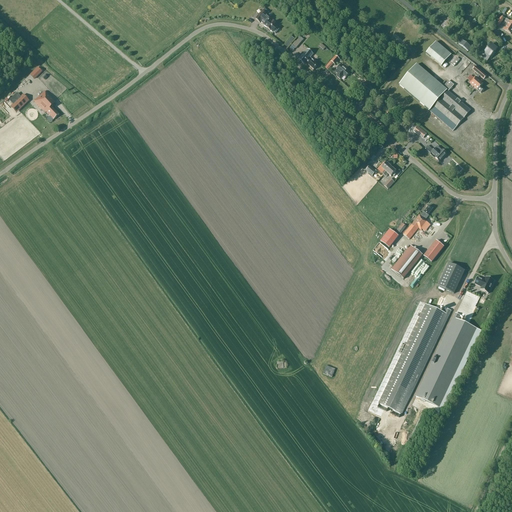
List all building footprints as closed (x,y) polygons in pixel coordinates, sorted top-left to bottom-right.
[(270,30),(273,33),(277,27),(269,21),(270,19),(266,16),(269,12),(265,9),(255,19),(260,23),(261,21),(265,25),(264,25),(267,28),(270,31),(270,30)] [(499,27),(504,18),(501,16),(496,25),(499,27)] [(504,28),(503,30),(510,34),(511,31),(511,22),(509,21),(506,19),(505,22),(508,24),(505,28),(504,28)] [(471,48),(462,40),(458,44),(468,52),(471,48)] [(441,67),(451,55),(436,42),(426,53),(430,57),(441,67)] [(487,46),(483,58),(487,62),(490,58),(490,59),(493,55),(497,49),(491,44),(488,47),(488,46),(487,46)] [(312,61),(312,60),(310,58),(313,54),(307,50),(298,60),(304,65),(305,64),(307,66),(308,65),(314,70),(317,66),(312,61)] [(331,62),(325,68),(327,70),(329,68),(328,67),(332,63),(334,65),(342,57),(338,54),(331,62)] [(454,67),(460,60),(457,58),(451,64),(454,67)] [(460,73),(466,66),(463,63),(457,70),(460,73)] [(349,74),(340,65),(336,69),(337,70),(335,72),(338,74),(336,76),(340,80),(344,75),(346,77),(349,74)] [(413,69),(399,85),(453,131),(470,111),(448,91),(440,100),(439,100),(447,91),(416,65),(413,69)] [(475,67),(472,70),(478,75),(476,78),(475,77),(469,84),(481,93),(484,89),(481,87),(483,84),(477,79),(480,76),(484,80),(486,77),(475,67)] [(33,71),(29,75),(34,79),(38,75),(33,71)] [(454,86),(448,81),(443,87),(448,92),(454,86)] [(51,107),(55,103),(44,91),(34,102),(45,113),(45,112),(53,120),(59,115),(51,107)] [(17,109),(18,111),(28,101),(23,96),(21,93),(16,98),(15,96),(7,103),(1,109),(5,113),(8,110),(12,114),(17,109)] [(417,127),(413,131),(418,135),(419,134),(423,138),(426,134),(417,127)] [(433,151),(428,146),(425,149),(430,154),(431,153),(436,157),(435,158),(439,162),(446,154),(442,150),(439,153),(435,149),(433,151)] [(391,167),(386,163),(381,168),(384,171),(382,174),(384,175),(391,167)] [(365,170),(372,176),(375,172),(369,166),(365,170)] [(391,177),(396,172),(391,167),(384,175),(385,177),(388,174),(391,177)] [(390,179),(384,186),(388,189),(394,183),(390,179)] [(429,206),(424,212),(420,216),(419,215),(403,235),(409,240),(414,233),(417,236),(421,231),(427,223),(425,221),(429,216),(428,215),(433,209),(429,206)] [(397,232),(400,235),(406,227),(402,224),(397,232)] [(425,243),(429,237),(430,238),(436,230),(428,224),(422,232),(417,237),(425,243)] [(389,230),(380,241),(389,248),(398,237),(389,230)] [(423,257),(431,263),(444,247),(436,241),(423,257)] [(410,246),(391,269),(403,279),(422,256),(410,246)] [(464,275),(448,268),(437,290),(453,298),(457,290),(461,282),(464,275)] [(484,281),(477,278),(474,284),(481,288),(480,290),(488,294),(494,281),(486,278),(484,281)] [(401,415),(449,316),(451,312),(447,309),(444,314),(425,304),(425,305),(378,403),(377,403),(378,403),(401,415)] [(443,410),(481,331),(458,320),(460,316),(455,313),(453,318),(416,397),(443,410)] [(326,366),(323,374),(332,378),(335,369),(326,366)]
